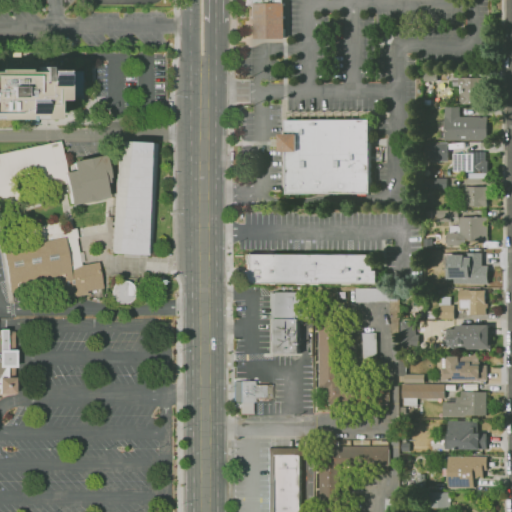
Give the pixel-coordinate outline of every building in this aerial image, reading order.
[(252,40),(282,40),(281,0),(242,0),(242,6),(248,6),(248,18),(252,19),(252,40)] [(0,69),(22,69),(22,71),(36,71),(36,66),(42,66),(42,70),(68,70),(69,100),(50,100),(51,118),(0,118),(0,69)] [(458,78),(459,103),(481,102),(480,77),(458,78)] [(445,106),(445,139),(488,139),(489,118),(458,117),(458,106),(445,106)] [(284,122),(368,122),(369,195),(285,195),(285,154),(279,154),(279,137),(284,137),(284,122)] [(0,153),(58,141),(65,171),(70,170),(68,161),(104,153),(109,177),(107,178),(108,181),(103,182),(106,197),(66,206),(61,183),(0,196),(0,153)] [(427,142),(446,142),(446,160),(427,160),(427,142)] [(118,143),(157,145),(149,257),(111,254),(118,143)] [(452,153),(486,154),(486,175),(452,175),(452,153)] [(442,178),(442,190),(427,190),(427,178),(442,178)] [(464,188),(463,211),(490,211),(490,188),(464,188)] [(437,210),(459,210),(459,217),(486,217),(486,242),(447,243),(447,234),(460,231),(460,225),(437,226),(437,210)] [(57,223),(59,233),(71,230),(78,267),(95,263),(100,290),(84,293),(85,296),(59,301),(55,281),(27,287),(28,291),(7,295),(0,250),(0,243),(27,239),(25,229),(57,223)] [(244,253),(373,254),(373,270),(377,270),(377,283),(240,283),(240,270),(244,270),(244,253)] [(465,253),(464,279),(487,279),(487,253),(465,253)] [(429,286),(459,286),(459,275),(429,275),(429,286)] [(133,302),(132,281),(111,282),(112,302),(133,302)] [(355,301),(397,301),(396,287),(355,289),(355,301)] [(460,291),(461,314),(486,314),(486,291),(460,291)] [(268,319),(268,293),(299,292),(300,318),(296,318),(268,319)] [(439,305),(439,319),(454,319),(454,305),(439,305)] [(426,321),(436,321),(436,312),(426,312),(426,321)] [(296,318),(296,353),(268,353),(268,319),(296,318)] [(399,321),(400,346),(417,346),(416,320),(399,321)] [(317,388),(327,388),(327,398),(341,398),(340,326),(317,326),(317,388)] [(449,326),(488,326),(489,347),(449,347),(449,326)] [(0,329),(14,329),(14,349),(14,367),(13,367),(13,376),(13,393),(0,393),(0,329)] [(375,333),(362,333),(362,364),(369,364),(369,358),(376,358),(375,333)] [(447,356),(447,379),(484,379),(484,356),(447,356)] [(403,371),(403,397),(443,397),(443,387),(425,387),(425,371),(403,371)] [(232,381),(252,381),(252,386),(269,386),(269,398),(253,398),(253,402),(232,402),(232,381)] [(389,386),(380,386),(379,404),(388,404),(389,386)] [(441,415),(486,416),(486,391),(460,390),(460,403),(441,403),(441,415)] [(448,422),(448,450),(485,450),(486,433),(476,433),(476,422),(448,422)] [(388,446),(328,446),(328,466),(388,465),(388,446)] [(269,511),(269,449),(309,449),(309,511),(269,511)] [(489,456),(449,456),(449,487),(474,486),(474,478),(489,478),(489,456)] [(334,470),(319,470),(318,502),(333,502),(334,470)] [(385,483),(385,511),(399,511),(399,483),(385,483)] [(451,491),(450,508),(423,508),(423,491),(451,491)]
